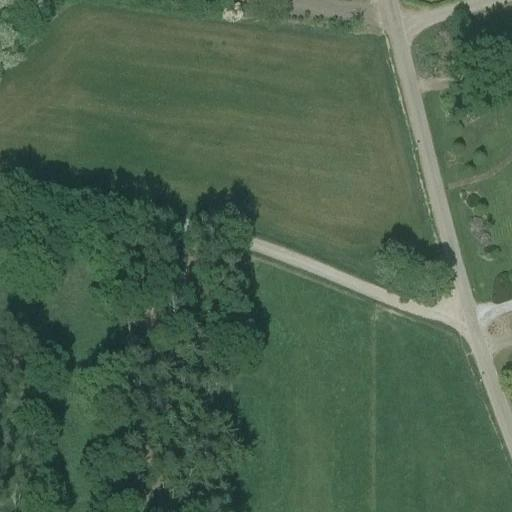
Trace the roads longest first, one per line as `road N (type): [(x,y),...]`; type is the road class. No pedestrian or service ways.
road 1 (track): [(469,332),(223,233),(0,199)]
road 2 (unclassified): [(511,448),(469,332),(396,0)]
